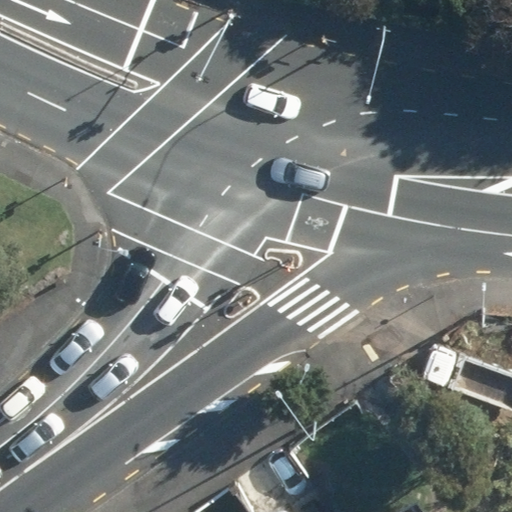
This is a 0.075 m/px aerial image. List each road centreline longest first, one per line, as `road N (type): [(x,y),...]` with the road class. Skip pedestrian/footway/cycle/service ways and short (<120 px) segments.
road 1 (primary): [(439,206),(310,303),(141,385)]
road 2 (secondary): [(0,1),(97,22),(286,87)]
road 3 (secondary): [(257,179),(80,94),(0,36)]
road 4 (primary): [(141,385),(206,306),(257,179)]
road 5 (primary): [(286,87),(511,163)]
road 6 (primary): [(439,206),(347,204),(257,179)]
road 7 (primary): [(0,487),(141,385)]
